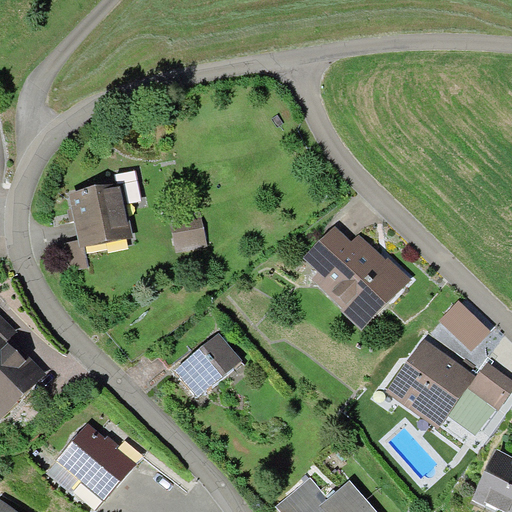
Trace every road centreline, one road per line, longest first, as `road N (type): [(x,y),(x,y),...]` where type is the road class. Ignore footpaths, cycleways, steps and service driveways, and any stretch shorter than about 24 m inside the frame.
road 1 (residential): [(233,511),(194,457),(57,325),(15,258),(19,179),(72,115),(109,97),(154,81),(297,59)]
road 2 (residential): [(297,59),(333,155),(511,334)]
road 3 (track): [(112,0),(35,87),(31,122),(44,144)]
road 4 (unclassified): [(372,45),(511,45)]
